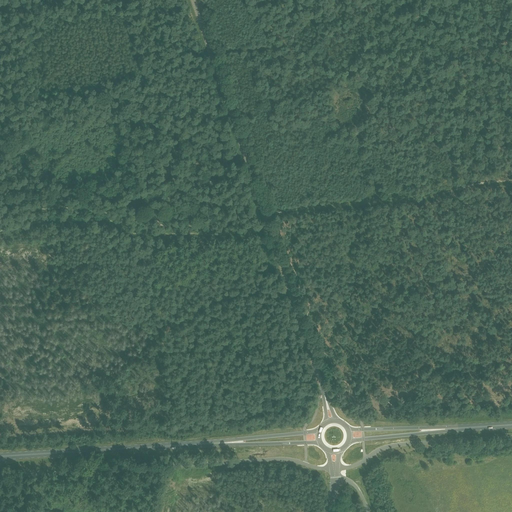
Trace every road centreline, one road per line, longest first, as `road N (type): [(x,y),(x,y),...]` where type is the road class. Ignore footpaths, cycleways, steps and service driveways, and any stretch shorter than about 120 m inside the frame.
road 1 (tertiary): [(326,403),(193,0)]
road 2 (unclassified): [(0,473),(284,458),(334,469)]
road 3 (track): [(254,221),(122,224),(64,211),(0,228)]
road 4 (primary): [(0,456),(226,442)]
road 5 (unclassified): [(511,437),(404,443),(366,458)]
road 6 (track): [(345,0),(260,41),(211,53)]
